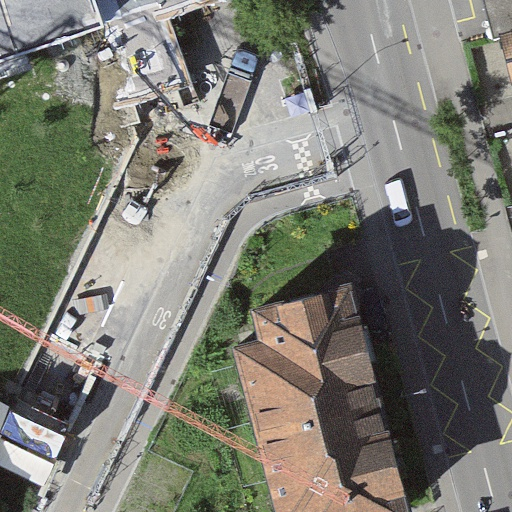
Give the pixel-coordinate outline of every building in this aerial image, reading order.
[(0,0),(0,65),(107,31),(96,0),(0,0)] [(151,0),(158,18),(198,3),(206,0),(151,0)] [(511,13),(498,17),(511,67),(511,13)] [(356,290),(231,323),(262,442),(387,409),(356,290)] [(414,511),(387,409),(262,442),(280,511),(414,511)]
